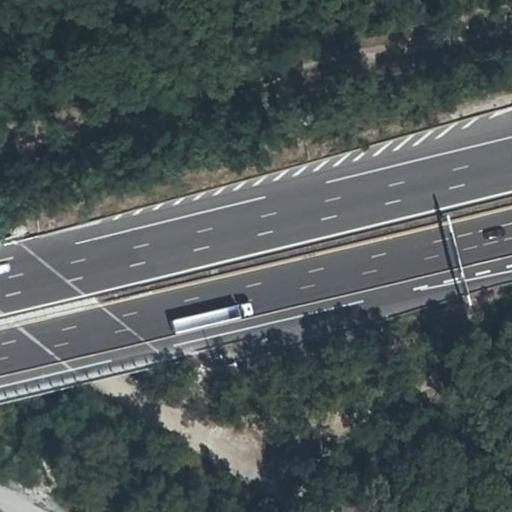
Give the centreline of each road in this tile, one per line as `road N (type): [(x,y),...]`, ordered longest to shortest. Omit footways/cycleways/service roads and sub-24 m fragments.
road 1 (motorway): [(511,161),(0,290)]
road 2 (track): [(0,151),(511,24)]
road 3 (motorway): [(0,360),(511,239)]
road 4 (track): [(0,302),(103,381),(318,511)]
